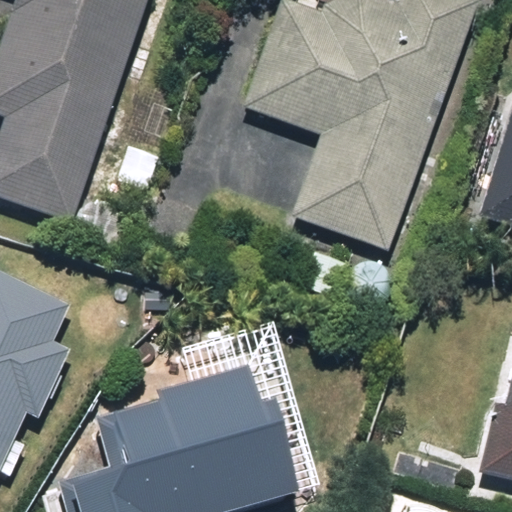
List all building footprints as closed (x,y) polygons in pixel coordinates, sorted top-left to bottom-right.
[(0,207),(69,233),(150,0),(12,0),(20,2),(0,62),(0,128),(6,131),(0,147),(0,207)] [(387,260),(478,15),(436,0),(405,0),(399,18),(358,4),(327,18),(323,28),(283,12),(244,118),(322,148),(294,226),(387,260)] [(511,120),(478,225),(511,236),(511,120)] [(129,153),(116,189),(146,199),(159,164),(129,153)] [(316,257),(301,295),(333,308),(349,271),(316,257)] [(0,466),(28,405),(38,409),(69,342),(55,335),(70,301),(0,268),(0,466)] [(511,395),(506,420),(497,416),(477,496),(499,502),(501,491),(511,493),(511,395)] [(288,511),(266,431),(254,434),(245,402),(163,426),(160,418),(97,436),(110,485),(71,496),(75,511),(288,511)]
